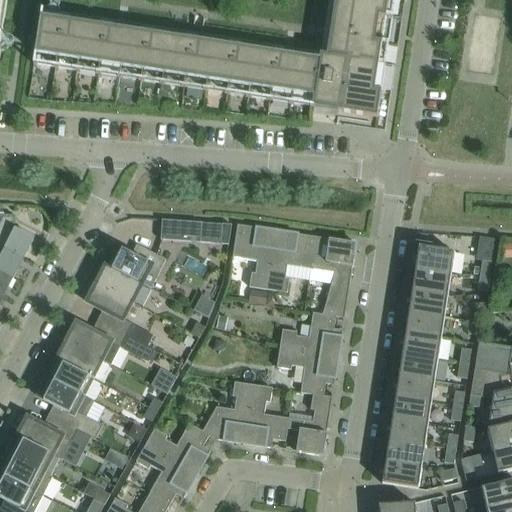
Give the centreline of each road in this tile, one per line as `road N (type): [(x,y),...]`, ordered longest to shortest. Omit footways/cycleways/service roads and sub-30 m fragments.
road 1 (residential): [(349,486),(398,173)]
road 2 (residential): [(398,173),(111,151)]
road 3 (residential): [(0,389),(107,183),(111,151)]
road 4 (residential): [(398,173),(429,0)]
road 5 (residential): [(205,511),(223,480),(239,470),(349,486)]
